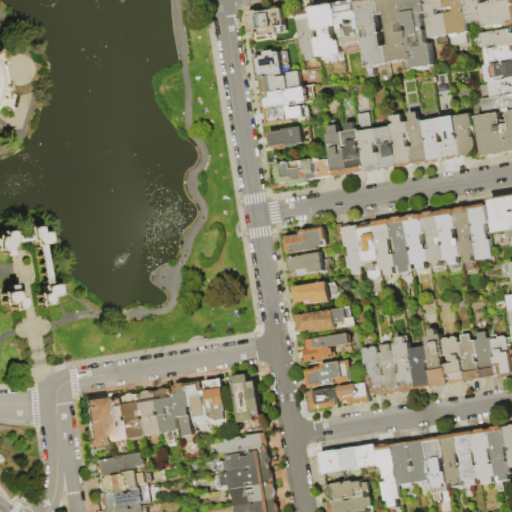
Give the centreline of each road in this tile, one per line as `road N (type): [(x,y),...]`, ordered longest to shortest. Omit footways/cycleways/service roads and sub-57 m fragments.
road 1 (residential): [(221,0),(304,511)]
road 2 (residential): [(511,175),(257,216)]
road 3 (residential): [(278,347),(66,382),(54,403)]
road 4 (residential): [(292,435),(511,399)]
